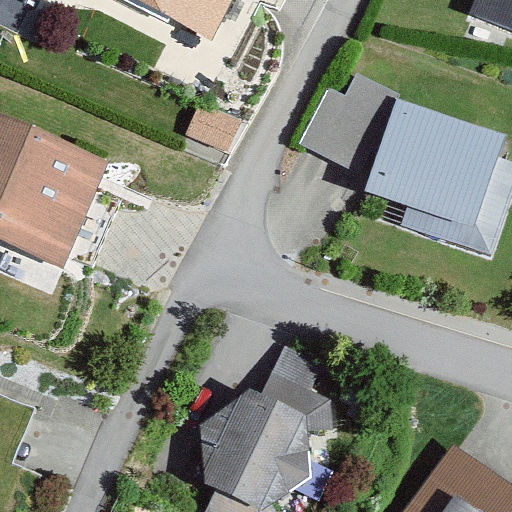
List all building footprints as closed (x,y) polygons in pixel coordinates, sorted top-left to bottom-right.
[(114,0),(207,48),(232,0),(114,0)] [(511,0),(469,0),(473,1),(466,20),(511,37),(511,0)] [(392,104),(353,85),(343,105),(326,96),(297,152),(352,181),(392,104)] [(393,111),(360,203),(403,218),(397,236),(461,258),(500,149),(393,111)] [(103,170),(0,126),(0,251),(58,276),(103,170)] [(208,511),(270,511),(309,487),(302,440),(330,452),(334,443),(329,410),(309,401),(321,375),(281,358),(259,409),(245,404),(198,436),(204,498),(212,502),(208,511)] [(404,511),(511,511),(511,500),(447,454),(404,511)]
